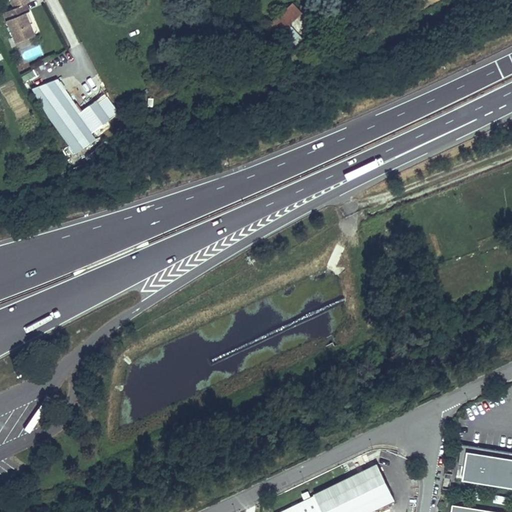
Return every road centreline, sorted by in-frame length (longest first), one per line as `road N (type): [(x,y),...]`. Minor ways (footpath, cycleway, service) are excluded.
road 1 (motorway): [(0,324),(511,89)]
road 2 (motorway): [(511,61),(0,270)]
road 3 (motorway): [(76,363),(100,335),(190,271),(342,183),(511,103)]
road 4 (unclassified): [(511,367),(217,511)]
